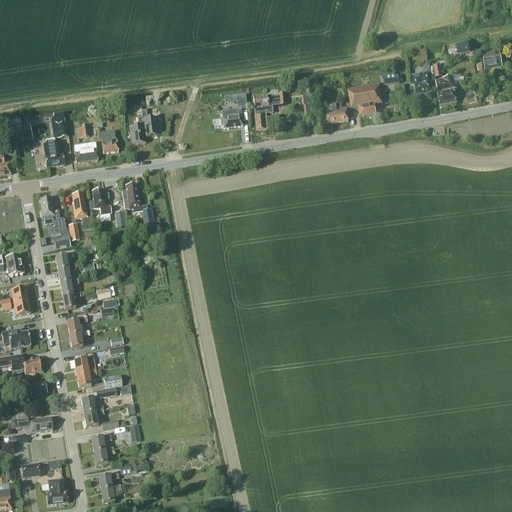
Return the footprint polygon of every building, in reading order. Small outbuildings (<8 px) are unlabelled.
[(468,45),(467,43),(456,45),(458,56),(472,53),(470,44),(468,45)] [(493,74),(492,72),(492,70),(502,68),(500,54),(496,54),(496,51),(488,52),(488,55),(482,56),(485,75),(493,74)] [(484,74),(482,63),(475,64),(477,75),(484,74)] [(431,77),(429,68),(429,65),(424,65),(425,71),(426,71),(426,73),(420,74),(420,76),(413,77),(416,96),(429,94),(427,77),(431,77)] [(433,68),(429,68),(431,77),(431,79),(442,77),(440,66),(433,67),(433,68)] [(402,83),(401,76),(398,77),(383,79),(384,87),(399,85),(399,83),(402,83)] [(454,90),(452,79),(435,82),(437,93),(440,106),(455,104),(452,90),(454,90)] [(382,104),(378,85),(348,90),(351,109),(358,108),(360,118),(376,115),(375,105),(382,104)] [(277,90),(278,95),(279,106),(286,105),(284,90),(277,90)] [(245,94),(230,96),(231,102),(237,101),(238,108),(247,106),(245,94)] [(268,108),(267,97),(252,99),(256,131),(266,130),(265,115),(273,115),(272,107),(268,108)] [(337,104),(337,103),(329,105),(330,110),(325,111),(327,126),(348,122),(346,108),(341,109),(340,104),(337,104)] [(306,119),(313,118),(312,106),(305,107),(306,119)] [(171,117),(170,107),(160,107),(161,117),(171,117)] [(141,119),(141,113),(140,109),(136,110),(138,127),(129,129),(131,147),(145,145),(144,139),(142,119),(141,119)] [(145,112),(141,113),(141,119),(142,119),(144,139),(158,137),(156,119),(147,120),(145,112)] [(50,121),(53,140),(67,138),(63,113),(53,115),(54,121),(50,121)] [(243,128),(241,113),(221,116),(223,130),(243,128)] [(89,138),(87,127),(86,122),(86,117),(75,118),(66,119),(67,123),(76,122),(77,129),(78,135),(77,135),(78,136),(78,140),(89,138)] [(12,143),(32,139),(30,127),(10,131),(12,143)] [(5,144),(11,143),(9,130),(0,131),(0,136),(4,136),(5,144)] [(115,140),(114,134),(100,135),(102,155),(118,153),(116,140),(115,140)] [(95,144),(90,145),(73,148),(76,165),(98,162),(95,144)] [(43,147),(46,170),(64,167),(62,156),(58,157),(57,145),(43,147)] [(1,158),(0,154),(0,153),(0,177),(11,176),(9,164),(3,165),(2,157),(1,158)] [(126,192),(121,193),(124,211),(128,210),(128,211),(141,209),(139,196),(138,196),(136,186),(125,188),(126,192)] [(106,209),(103,191),(92,193),(93,203),(89,204),(90,211),(99,210),(100,217),(111,215),(110,208),(106,209)] [(86,232),(92,231),(90,218),(87,219),(83,195),(72,196),(73,205),(72,206),(74,221),(81,220),(81,225),(85,225),(86,232)] [(51,200),(39,201),(41,212),(40,212),(41,220),(44,220),(44,226),(53,225),(53,227),(53,229),(56,228),(58,235),(65,234),(63,221),(59,222),(58,213),(54,214),(53,214),(53,213),(53,209),(51,200)] [(154,231),(151,211),(141,212),(144,233),(154,231)] [(125,228),(123,213),(115,214),(117,229),(125,228)] [(79,242),(76,225),(68,227),(70,243),(79,242)] [(70,249),(68,236),(51,239),(54,252),(70,249)] [(68,270),(68,269),(66,260),(73,259),(72,255),(65,256),(65,257),(55,258),(57,272),(68,270)] [(23,275),(19,256),(5,259),(8,278),(23,275)] [(94,272),(93,265),(83,267),(84,273),(94,272)] [(68,270),(57,272),(60,285),(70,283),(70,282),(69,273),(75,272),(75,268),(68,269),(68,270)] [(73,296),(73,295),(71,287),(78,285),(77,281),(70,282),(70,283),(60,285),(62,298),(73,296)] [(110,299),(110,298),(114,297),(112,288),(95,292),(97,302),(110,299)] [(13,304),(28,302),(25,289),(10,292),(13,304)] [(73,296),(62,298),(64,312),(75,310),(73,300),(80,298),(79,294),(73,295),(73,296)] [(116,308),(115,301),(102,303),(103,310),(116,308)] [(28,302),(13,304),(15,317),(30,315),(28,302)] [(114,318),(112,310),(100,312),(101,321),(114,318)] [(66,323),(69,337),(80,335),(80,334),(78,325),(87,324),(86,318),(77,320),(77,322),(66,323)] [(21,335),(20,331),(1,334),(3,346),(9,345),(10,351),(30,348),(28,334),(21,335)] [(80,335),(69,337),(71,350),(82,348),(80,338),(89,337),(88,332),(80,334),(80,335)] [(123,346),(122,340),(109,342),(111,348),(123,346)] [(124,354),(122,348),(108,350),(109,357),(124,354)] [(23,362),(22,357),(0,361),(0,369),(11,368),(12,373),(24,371),(25,376),(41,373),(38,360),(23,362)] [(79,361),(73,362),(76,376),(96,372),(95,369),(88,370),(86,361),(86,360),(79,361)] [(96,372),(76,376),(78,390),(91,388),(89,378),(96,377),(96,372)] [(119,377),(103,380),(105,390),(121,388),(119,377)] [(46,395),(44,383),(26,386),(25,384),(17,385),(19,401),(27,399),(27,400),(33,399),(33,397),(46,395)] [(115,390),(96,393),(97,400),(116,397),(115,390)] [(83,415),(103,412),(102,407),(95,409),(93,399),(81,402),(83,415)] [(103,412),(83,415),(86,429),(98,427),(96,417),(104,416),(103,412)] [(52,432),(50,419),(28,423),(28,420),(17,422),(18,430),(29,428),(30,435),(52,432)] [(118,429),(117,422),(101,425),(102,432),(118,429)] [(137,427),(129,429),(130,438),(139,436),(137,427)] [(27,444),(26,436),(4,439),(5,446),(9,446),(27,444)] [(105,452),(104,450),(103,443),(111,442),(110,437),(102,439),(102,438),(91,440),(93,454),(105,452)] [(146,456),(144,447),(136,449),(137,458),(146,456)] [(105,452),(93,454),(95,467),(107,465),(105,455),(113,453),(112,449),(104,450),(105,452)] [(39,478),(38,465),(20,467),(22,480),(39,478)] [(145,472),(144,466),(130,468),(120,469),(121,476),(130,475),(130,474),(145,472)] [(14,470),(6,470),(7,482),(15,481),(14,470)] [(112,490),(112,489),(110,481),(118,480),(117,476),(109,477),(98,479),(100,492),(112,490)] [(64,492),(62,481),(48,483),(49,494),(46,494),(48,506),(67,504),(65,492),(64,492)] [(147,492),(146,485),(126,489),(127,495),(147,492)] [(112,490),(100,492),(102,505),(114,503),(112,493),(120,492),(120,493),(124,492),(123,487),(119,488),(119,487),(112,489),(112,490)] [(10,500),(9,495),(0,496),(0,511),(11,511),(10,500)]
